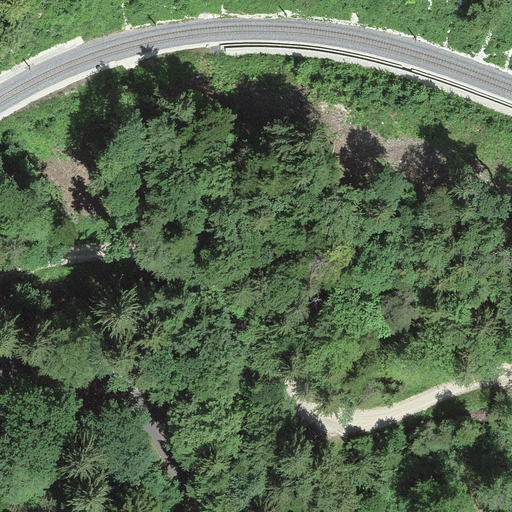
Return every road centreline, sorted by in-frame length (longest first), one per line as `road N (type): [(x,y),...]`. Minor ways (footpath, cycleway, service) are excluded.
road 1 (track): [(511,372),(368,422),(326,425),(286,396),(211,293),(165,254),(50,257),(0,278)]
road 2 (unclassified): [(208,511),(150,419),(116,386),(64,363),(0,366)]
